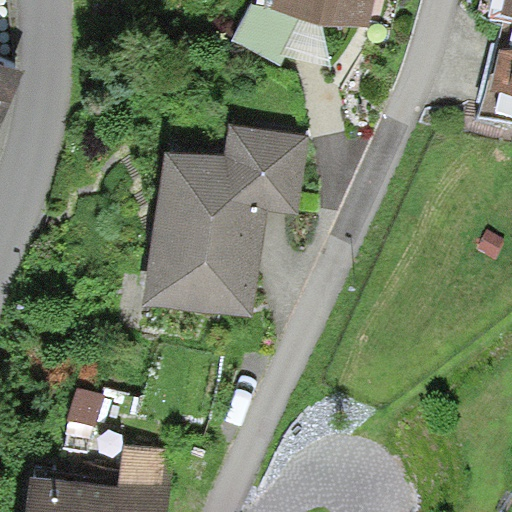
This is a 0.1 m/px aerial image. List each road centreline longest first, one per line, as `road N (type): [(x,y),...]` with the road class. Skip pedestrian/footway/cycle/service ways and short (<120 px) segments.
road 1 (residential): [(222,511),(405,117),(440,0)]
road 2 (residential): [(34,0),(41,66),(0,224)]
